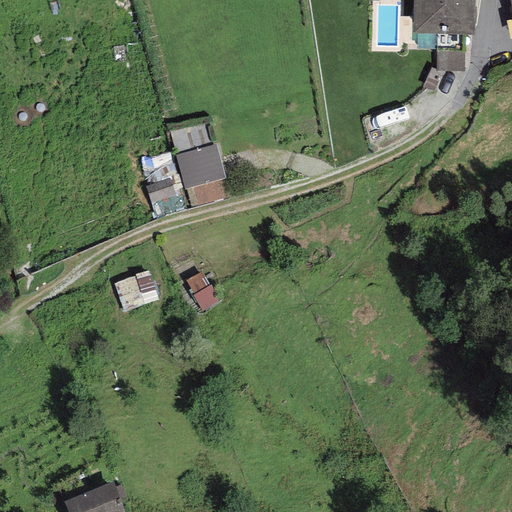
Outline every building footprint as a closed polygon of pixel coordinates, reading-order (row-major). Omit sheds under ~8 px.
[(474,0),(413,0),(413,34),(474,36),(474,0)] [(464,53),(437,51),(436,72),(463,73),(464,53)] [(207,148),(204,128),(175,132),(178,151),(195,149),(207,148)] [(216,146),(175,157),(184,191),(225,180),(216,146)] [(117,285),(128,313),(163,299),(151,271),(117,285)] [(121,511),(110,481),(62,499),(66,511),(121,511)]
